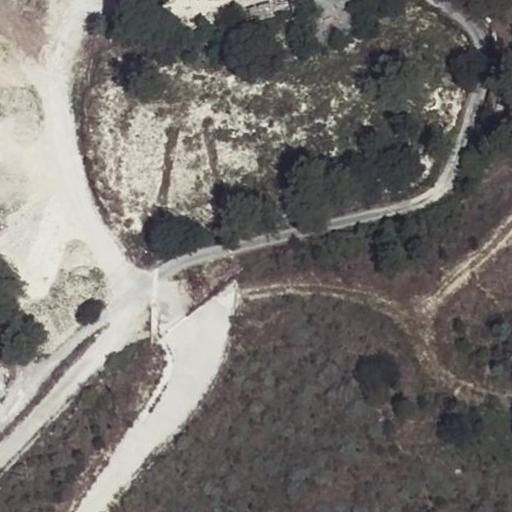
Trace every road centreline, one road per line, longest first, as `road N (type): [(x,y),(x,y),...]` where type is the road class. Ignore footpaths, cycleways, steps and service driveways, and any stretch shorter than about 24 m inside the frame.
road 1 (track): [(0,420),(81,339),(189,264),(406,208),(435,192),(483,65),(476,30),(444,0)]
road 2 (unknown): [(34,385),(36,347),(63,309),(91,243),(93,209),(63,86),(62,53),(78,14)]
